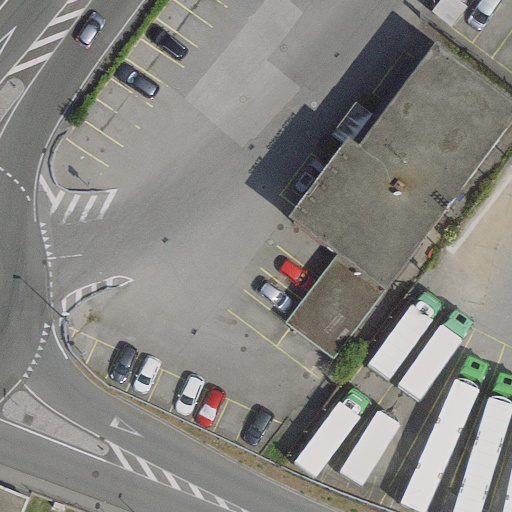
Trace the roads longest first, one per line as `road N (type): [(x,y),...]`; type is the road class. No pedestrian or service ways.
road 1 (residential): [(0,398),(233,511)]
road 2 (primary): [(0,94),(76,0)]
